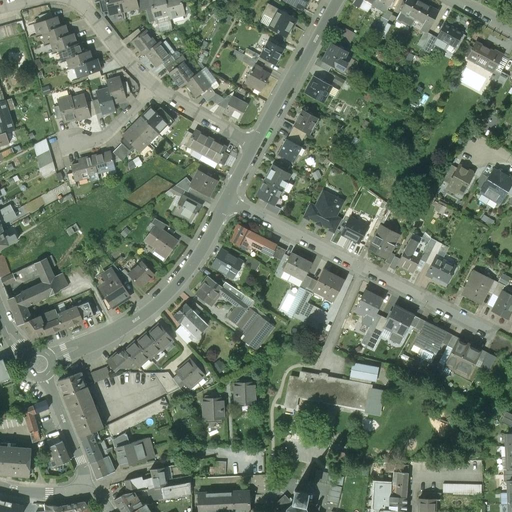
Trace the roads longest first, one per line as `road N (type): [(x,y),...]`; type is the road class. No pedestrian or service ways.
road 1 (residential): [(227,201),(494,335)]
road 2 (residential): [(227,201),(162,297),(87,345),(38,364)]
road 3 (residential): [(334,0),(256,145)]
road 4 (residential): [(38,364),(88,487)]
road 5 (residential): [(256,145),(152,82)]
